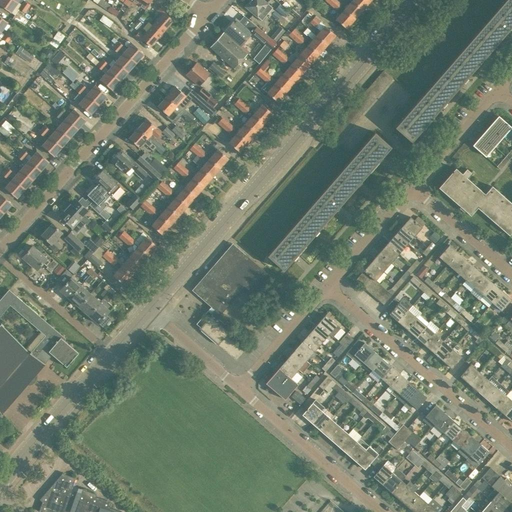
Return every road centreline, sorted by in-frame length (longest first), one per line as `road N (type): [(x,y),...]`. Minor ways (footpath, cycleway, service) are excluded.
road 1 (tertiary): [(148,310),(419,0)]
road 2 (residential): [(0,248),(208,13)]
road 3 (residential): [(511,449),(326,288)]
road 4 (residential): [(380,511),(237,389)]
road 5 (tertiary): [(0,483),(108,355)]
road 6 (residential): [(0,257),(108,355)]
road 7 (residential): [(237,389),(326,288)]
road 8 (residential): [(412,189),(497,89)]
road 9 (residential): [(511,275),(412,189)]
road 10 (residential): [(326,288),(412,189)]
